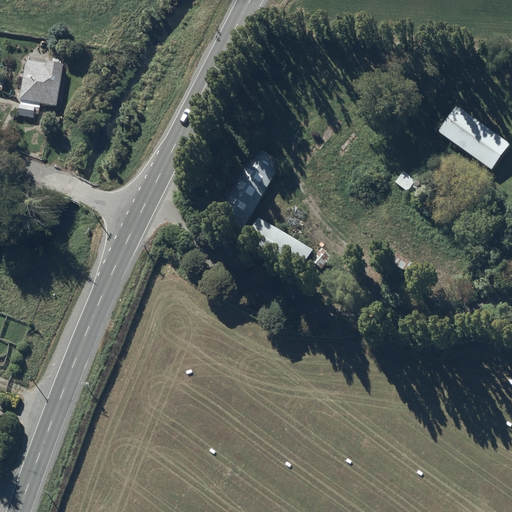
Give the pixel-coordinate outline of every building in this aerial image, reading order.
[(26,67),(25,67),(19,103),(21,103),(18,117),(33,119),(33,115),(38,116),(40,107),(56,109),(63,67),(47,65),(46,66),(27,63),(26,67)] [(456,109),(438,135),(491,174),(510,148),(456,109)] [(241,237),(281,165),(251,148),(210,220),(241,237)] [(403,172),(395,183),(407,194),(416,183),(403,172)] [(313,253),(258,221),(242,248),(297,280),(313,253)] [(386,248),(380,257),(406,274),(412,265),(386,248)] [(322,271),(332,258),(321,249),(311,262),(322,271)]
